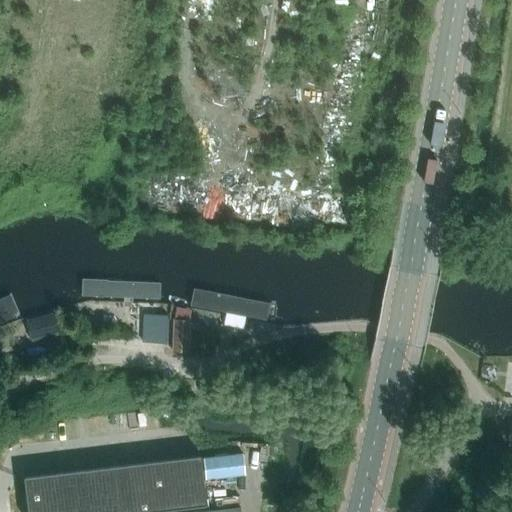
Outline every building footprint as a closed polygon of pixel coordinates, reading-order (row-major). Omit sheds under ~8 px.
[(84,296),(144,302),(146,282),(86,276),(84,296)] [(214,312),(273,321),(276,301),(217,292),(214,312)] [(0,322),(10,317),(1,300),(0,299),(0,322)] [(58,332),(53,313),(25,320),(30,339),(58,332)] [(155,313),(154,342),(166,343),(168,314),(155,313)] [(89,314),(73,316),(75,331),(91,329),(89,314)] [(173,318),(172,350),(188,351),(190,319),(173,318)] [(192,452),(175,455),(180,503),(198,501),(192,452)] [(242,453),(202,458),(205,478),(245,473),(242,453)] [(175,455),(157,457),(163,505),(180,503),(175,455)] [(157,457),(140,459),(146,507),(163,505),(157,457)] [(140,459),(122,461),(128,509),(146,507),(140,459)] [(122,461),(105,463),(111,511),(128,509),(122,461)] [(105,463),(87,465),(92,511),(103,511),(111,511),(105,463)] [(92,511),(87,465),(70,467),(75,511),(92,511)] [(75,511),(70,467),(52,469),(57,511),(75,511)] [(57,511),(52,469),(35,471),(39,511),(57,511)] [(39,511),(35,471),(17,473),(22,511),(39,511)]
